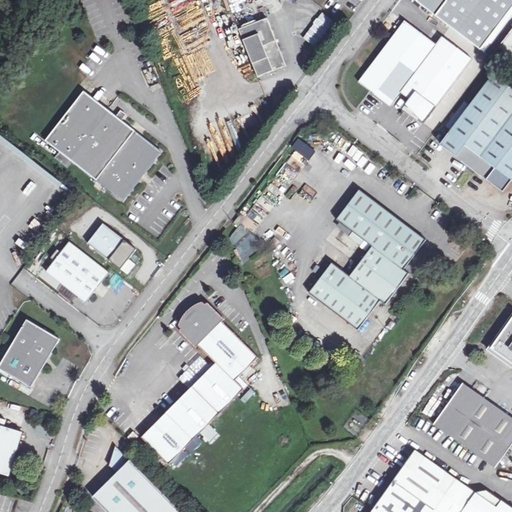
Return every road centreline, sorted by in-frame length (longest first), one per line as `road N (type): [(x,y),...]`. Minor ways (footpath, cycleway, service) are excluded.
road 1 (unclassified): [(43,511),(97,369),(310,96)]
road 2 (residential): [(511,244),(310,96)]
road 3 (unclassified): [(494,280),(397,418)]
road 4 (unclassified): [(511,485),(498,486),(397,418)]
road 5 (track): [(357,471),(333,453),(317,454),(258,511)]
road 6 (residential): [(310,96),(386,0)]
